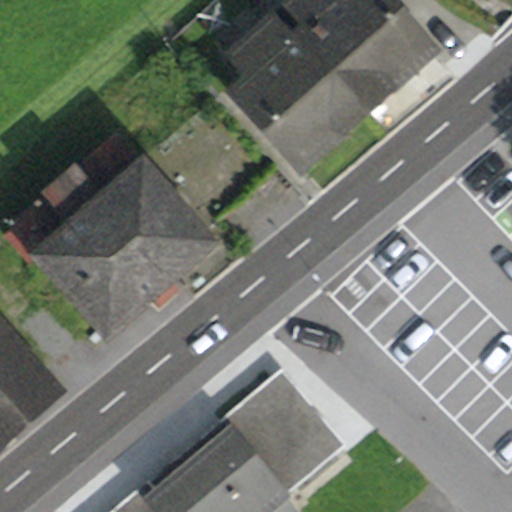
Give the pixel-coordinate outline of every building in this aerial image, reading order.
[(294,0),(288,6),(309,28),(300,36),(366,112),(432,53),(385,0),(294,0)] [(234,95),(301,170),(366,112),(300,36),(292,44),(271,21),(232,55),(253,78),(234,95)] [(13,228),(108,339),(162,291),(214,245),(143,164),(115,139),(13,228)] [(0,446),(58,394),(0,328),(0,446)] [(126,511),(143,498),(147,503),(229,434),(224,426),(274,383),(335,457),(346,448),(283,370),(113,511),(126,511)] [(275,511),(273,509),(285,499),(335,457),(274,383),(224,426),(229,434),(147,503),(143,498),(126,511),(275,511)] [(275,511),(295,511),(285,499),(273,509),(275,511)]
